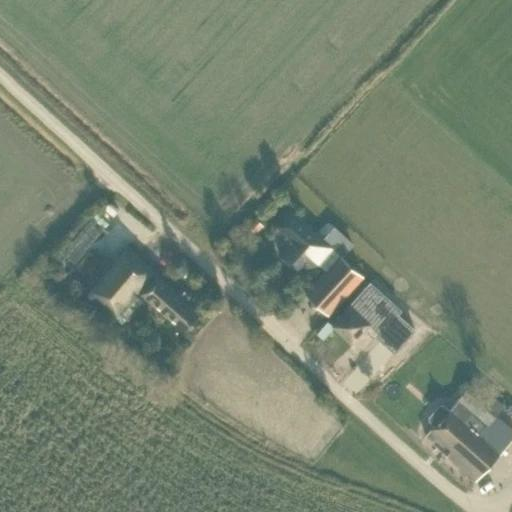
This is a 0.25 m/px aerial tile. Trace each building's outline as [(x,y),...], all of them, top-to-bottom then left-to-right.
[(333,249),(292,211),(278,226),(293,240),(280,254),(301,274),(314,260),(318,263),(333,249)] [(256,217),(248,224),(256,233),(264,225),(256,217)] [(119,318),(138,296),(181,333),(188,326),(189,328),(194,322),(192,321),(200,311),(157,274),(127,247),(88,292),(119,318)] [(318,263),(325,270),(304,293),(328,315),(363,278),(333,249),(318,263)] [(332,326),(352,344),(384,309),(364,291),(332,326)] [(386,337),(397,347),(412,330),(401,321),(386,337)] [(451,411),(443,403),(440,404),(429,416),(429,420),(435,425),(425,436),(475,481),(504,449),(489,437),(490,436),(504,448),(511,439),(511,431),(494,416),(503,406),(474,382),(458,400),(459,402),(451,411)]
